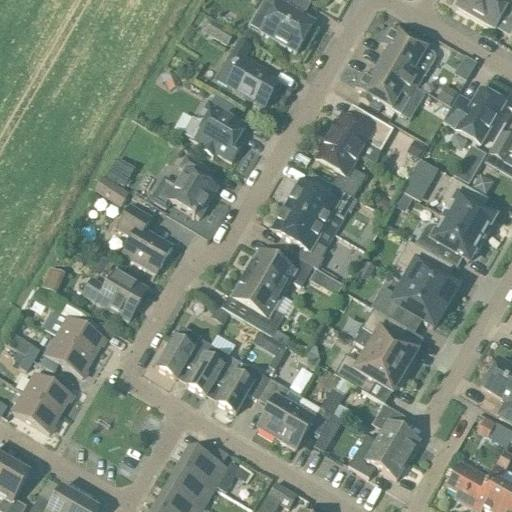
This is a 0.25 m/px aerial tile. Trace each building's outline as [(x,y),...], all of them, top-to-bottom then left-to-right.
[(291,0),(266,0),(264,4),(274,10),(260,36),(296,57),(314,26),(286,9),(291,0)] [(511,0),(461,0),(456,10),(494,32),(505,13),(511,17),(511,0)] [(234,37),(211,24),(203,37),(226,50),(234,37)] [(378,69),(416,91),(423,80),(414,74),(426,53),(389,31),(380,48),(388,53),(378,69)] [(250,51),(239,45),(216,83),(264,111),(278,87),(254,73),(257,69),(244,61),(250,51)] [(359,102),(378,113),(381,108),(400,119),(416,91),(378,69),(371,81),(363,76),(354,92),(362,97),(359,102)] [(504,108),(479,94),(471,109),(457,100),(442,126),(456,134),(455,135),(479,150),(504,108)] [(246,129),(208,106),(198,124),(203,127),(193,144),(203,150),(200,154),(212,161),(214,157),(231,167),(241,149),(236,146),(246,129)] [(334,125),(325,141),(358,160),(372,168),(392,133),(371,121),(364,133),(341,119),(337,126),(334,125)] [(511,143),(501,137),(489,158),(511,171),(511,143)] [(358,160),(325,141),(316,156),(319,157),(315,164),(337,178),(330,190),(336,193),(352,202),(365,181),(351,173),(358,160)] [(472,188),(486,154),(469,147),(455,181),(472,188)] [(186,175),(178,189),(164,180),(150,204),(167,214),(172,207),(198,222),(216,192),(208,187),(214,176),(186,159),(179,171),(186,175)] [(108,179),(126,188),(135,169),(117,160),(108,179)] [(420,164),(412,177),(430,187),(437,174),(420,164)] [(471,190),(487,196),(492,183),(476,176),(471,190)] [(128,198),(101,182),(93,196),(120,212),(128,198)] [(443,222),(483,245),(490,233),(487,231),(493,222),(470,208),(476,197),(452,183),(445,197),(443,200),(442,204),(444,208),(446,211),(449,213),(443,222)] [(285,209),(323,232),(331,217),(343,224),(348,215),(350,217),(357,205),(352,202),(336,193),(330,203),(299,185),(285,209)] [(323,232),(285,209),(271,234),(302,252),(296,262),(317,274),(323,263),(321,261),(334,239),(322,233),(323,232)] [(151,222),(129,210),(116,232),(132,241),(122,258),(156,278),(172,251),(143,235),(151,222)] [(483,245),(443,222),(438,231),(435,229),(431,229),(427,230),(424,232),(422,236),(414,249),(436,262),(438,263),(445,252),(467,265),(473,256),(476,257),(483,245)] [(410,274),(403,287),(444,311),(456,291),(429,274),(436,262),(414,249),(408,246),(396,266),(410,274)] [(259,255),(245,278),(281,300),(289,285),(300,291),(311,272),(285,256),(279,267),(259,255)] [(326,280),(315,274),(311,282),(321,288),(326,280)] [(136,287),(114,275),(105,291),(90,282),(81,299),(127,326),(140,303),(130,297),(136,287)] [(272,314),(281,300),(245,278),(231,302),(252,314),(245,326),(284,349),(288,343),(274,335),(283,320),(272,314)] [(444,311),(403,287),(396,299),(382,291),(370,311),(398,328),(405,316),(432,332),(444,311)] [(43,334),(55,341),(56,340),(93,362),(104,343),(81,329),(87,320),(38,293),(33,303),(53,316),(43,334)] [(352,346),(366,354),(367,353),(406,377),(414,363),(413,359),(415,355),(400,346),(407,334),(372,313),(352,346)] [(187,364),(197,370),(210,350),(180,332),(156,373),(175,384),(187,364)] [(218,338),(212,349),(230,359),(236,348),(218,338)] [(81,382),(93,362),(56,340),(55,341),(39,369),(53,377),(58,368),(81,382)] [(30,349),(24,360),(32,365),(39,354),(30,349)] [(316,351),(311,349),(304,362),(317,369),(319,365),(316,351)] [(227,388),(233,377),(239,367),(210,350),(197,370),(185,390),(204,402),(216,381),(227,388)] [(398,391),(406,377),(367,353),(366,354),(359,366),(345,358),(333,379),(368,400),(375,387),(391,396),(393,392),(398,391)] [(32,365),(24,360),(17,372),(26,377),(32,365)] [(511,371),(497,363),(481,390),(505,405),(498,418),(511,426),(511,371)] [(233,377),(227,388),(215,408),(234,419),(246,398),(257,405),(269,384),(258,378),(252,388),(233,377)] [(22,397),(59,419),(71,400),(34,378),(22,397)] [(275,442),(299,402),(269,384),(257,405),(268,411),(256,431),(275,442)] [(59,419),(22,397),(11,416),(48,438),(59,419)] [(299,402),(275,442),(294,454),(306,433),(318,441),(322,434),(330,420),(299,402)] [(381,436),(376,445),(407,463),(418,445),(397,433),(404,422),(383,410),(371,430),(381,436)] [(511,433),(485,420),(478,436),(506,450),(511,437),(511,433)] [(333,440),(322,434),(318,441),(312,451),(323,457),(333,440)] [(189,450),(177,470),(214,492),(226,472),(221,469),(228,457),(205,445),(199,456),(189,450)] [(407,463),(376,445),(369,457),(359,451),(347,471),(368,483),(374,471),(395,483),(407,463)] [(0,480),(8,466),(0,461),(0,480)] [(28,477),(8,466),(0,480),(0,502),(2,503),(0,506),(0,511),(24,511),(25,510),(13,503),(28,477)] [(453,501),(472,511),(489,483),(488,483),(459,466),(445,491),(456,497),(453,501)] [(239,469),(238,471),(233,479),(235,480),(246,487),(252,477),(239,469)] [(165,490),(202,511),(214,492),(177,470),(165,490)] [(483,511),(499,511),(511,492),(499,485),(505,475),(496,470),(488,483),(489,483),(472,511),(482,511),(483,511)] [(289,511),(297,500),(276,487),(266,502),(283,511),(289,511)] [(153,510),(157,511),(202,511),(165,490),(153,510)] [(72,511),(78,503),(59,491),(50,507),(38,500),(31,511),(72,511)] [(511,511),(511,492),(499,511),(511,511)] [(94,511),(78,503),(72,511),(94,511)]
